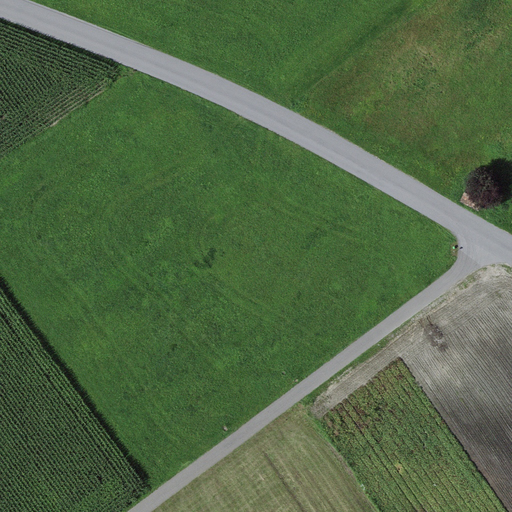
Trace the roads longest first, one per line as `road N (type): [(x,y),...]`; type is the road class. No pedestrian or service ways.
road 1 (residential): [(0,6),(213,87),(371,166),(511,253)]
road 2 (track): [(494,244),(140,511)]
